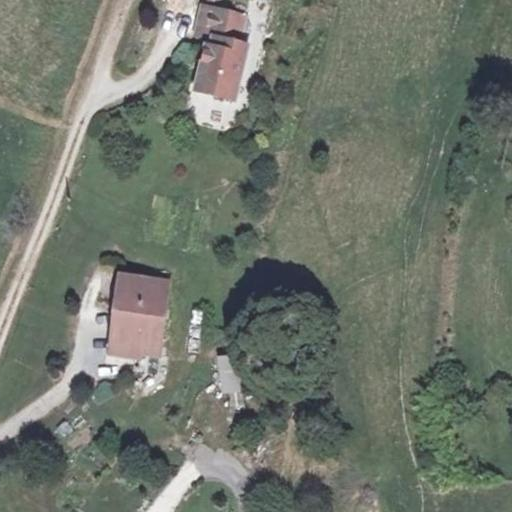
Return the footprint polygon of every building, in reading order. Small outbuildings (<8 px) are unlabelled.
[(211,39),(209,46),(201,80),(216,85),(214,92),(233,96),(242,52),(227,48),(235,13),(203,6),(197,35),(211,39)] [(216,85),(201,80),(199,88),(214,92),(216,85)] [(126,273),(117,338),(140,341),(139,351),(159,354),(170,280),(126,273)] [(139,357),(139,351),(140,341),(117,338),(115,353),(139,357)] [(248,392),(246,356),(218,358),(221,394),(248,392)]
